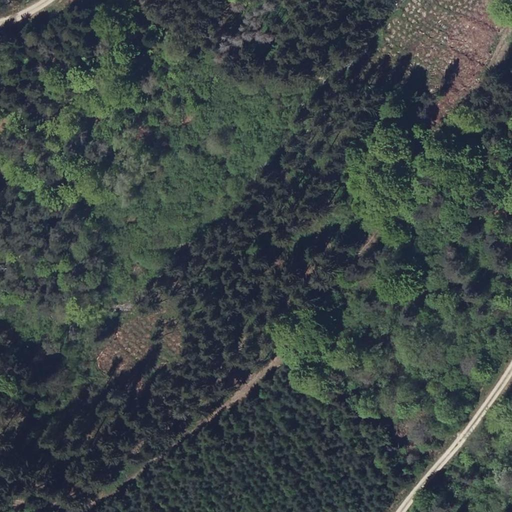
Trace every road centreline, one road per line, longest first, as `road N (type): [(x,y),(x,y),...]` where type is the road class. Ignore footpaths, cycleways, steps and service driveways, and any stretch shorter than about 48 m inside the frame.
road 1 (track): [(0,466),(41,456),(85,468),(186,412),(262,382),(317,334),(403,190),(488,90),(511,43)]
road 2 (track): [(511,370),(400,511)]
